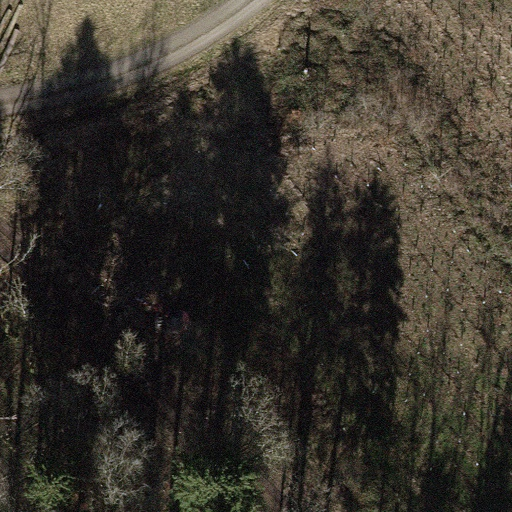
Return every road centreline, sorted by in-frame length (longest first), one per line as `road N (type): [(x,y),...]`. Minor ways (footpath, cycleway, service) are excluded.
road 1 (track): [(0,245),(266,511)]
road 2 (track): [(250,0),(219,30),(141,70),(39,100),(0,100)]
